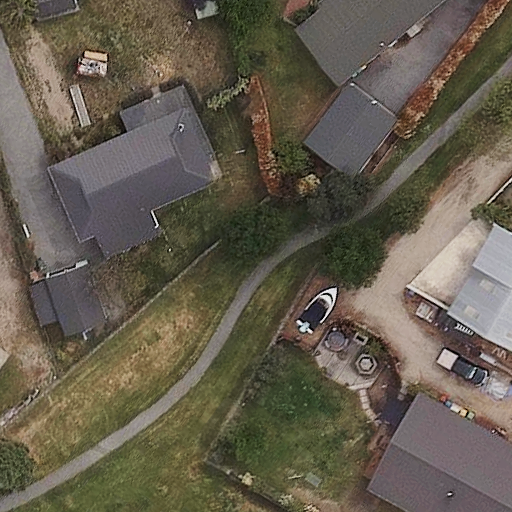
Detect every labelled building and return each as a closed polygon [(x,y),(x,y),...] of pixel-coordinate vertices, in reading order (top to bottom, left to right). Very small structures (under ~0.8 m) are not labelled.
[(324,0),(292,25),(339,86),(450,0),(324,0)] [(405,120),(360,83),(308,148),(354,184),(405,120)] [(182,114),(50,169),(80,240),(92,235),(102,258),(162,233),(152,209),(212,184),(182,114)] [(511,224),(508,222),(453,314),(511,349),(511,224)] [(92,262),(29,284),(44,327),(60,321),(66,339),(113,322),(92,262)] [(511,511),(511,438),(424,391),(368,493),(403,511),(511,511)]
